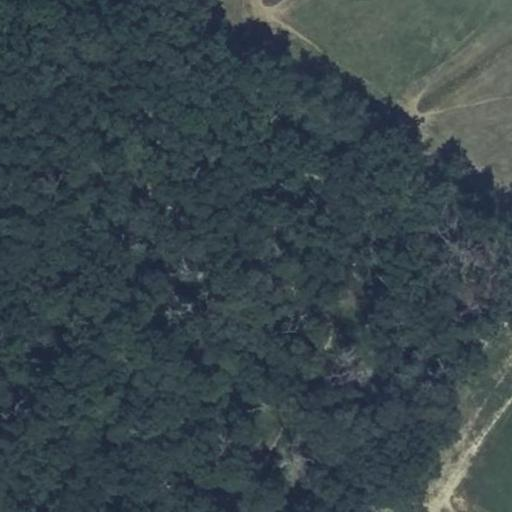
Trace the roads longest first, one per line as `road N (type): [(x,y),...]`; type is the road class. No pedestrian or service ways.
road 1 (track): [(511,459),(300,309),(144,163),(115,150),(69,159),(0,227)]
road 2 (track): [(511,248),(417,304),(351,313),(300,309)]
